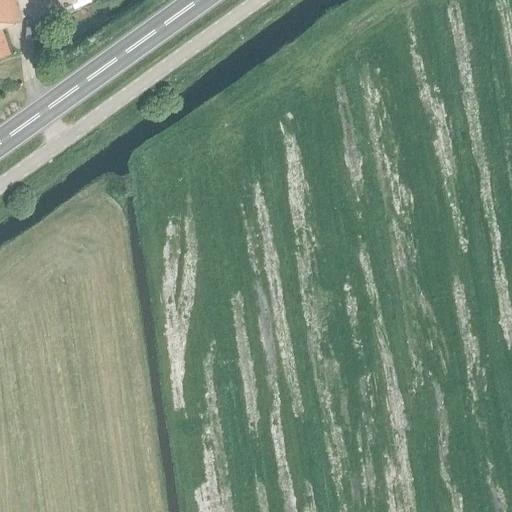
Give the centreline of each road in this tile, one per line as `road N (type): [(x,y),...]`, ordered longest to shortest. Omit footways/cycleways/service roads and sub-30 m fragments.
road 1 (unclassified): [(63,140),(259,0)]
road 2 (primary): [(45,111),(200,0)]
